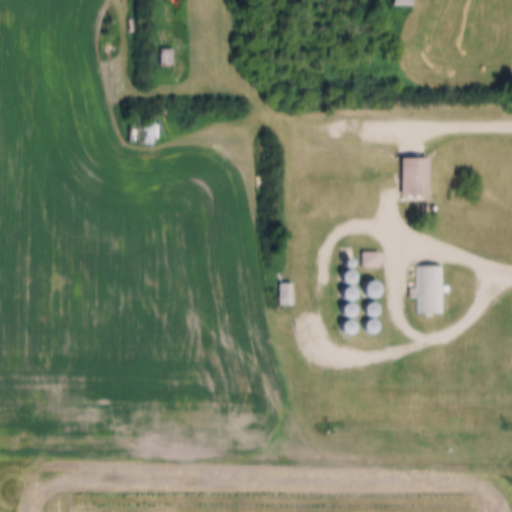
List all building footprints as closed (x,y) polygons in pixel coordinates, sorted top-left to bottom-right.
[(411,9),(411,0),(392,0),(392,9),(411,9)] [(172,51),(159,51),(159,68),(172,68),(172,51)] [(130,145),(155,145),(155,118),(130,118),(130,145)] [(401,199),(428,199),(428,159),(401,159),(401,199)] [(443,318),(443,270),(418,269),(418,317),(443,318)] [(279,309),(294,309),(294,286),(279,286),(279,309)]
